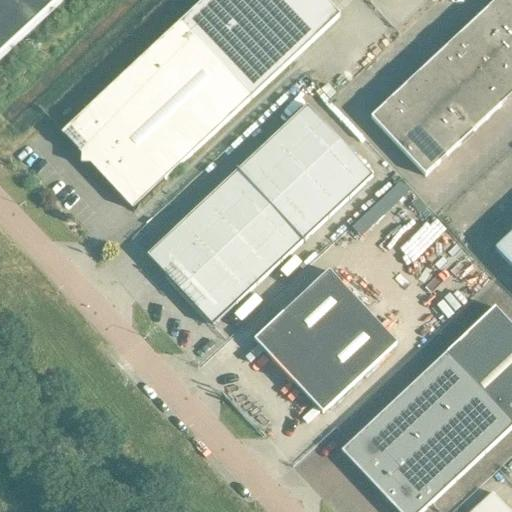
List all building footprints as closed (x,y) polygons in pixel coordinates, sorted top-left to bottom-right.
[(0,0),(0,55),(59,0),(0,0)] [(133,211),(319,37),(340,17),(324,0),(206,0),(62,135),(81,156),(81,161),(81,166),(91,166),(133,211)] [(511,0),(498,0),(494,4),(511,23),(511,0)] [(511,23),(494,4),(474,23),(501,52),(511,42),(511,23)] [(501,52),(474,23),(453,43),(480,72),(501,52)] [(511,42),(501,52),(511,64),(511,42)] [(453,43),(433,62),(460,91),(480,72),(453,43)] [(508,101),(511,96),(511,64),(501,52),(480,72),(508,101)] [(460,91),(433,62),(412,81),(439,110),(460,91)] [(480,72),(460,91),(487,120),(508,101),(480,72)] [(412,81),(392,100),(419,129),(439,110),(412,81)] [(439,110),(467,139),(487,120),(460,91),(439,110)] [(398,148),(419,129),(392,100),(371,119),(398,148)] [(213,327),(319,228),(372,178),(307,108),(147,257),(213,327)] [(439,110),(419,129),(446,158),(467,139),(439,110)] [(419,129),(398,148),(425,178),(446,158),(419,129)] [(511,236),(496,251),(511,269),(511,236)] [(397,345),(329,272),(254,342),(272,361),(271,362),(293,385),(294,384),(322,415),(397,345)] [(350,445),(341,453),(343,455),(345,453),(398,511),(423,511),(511,429),(511,327),(495,309),(350,445)] [(509,511),(492,494),(473,511),(509,511)]
